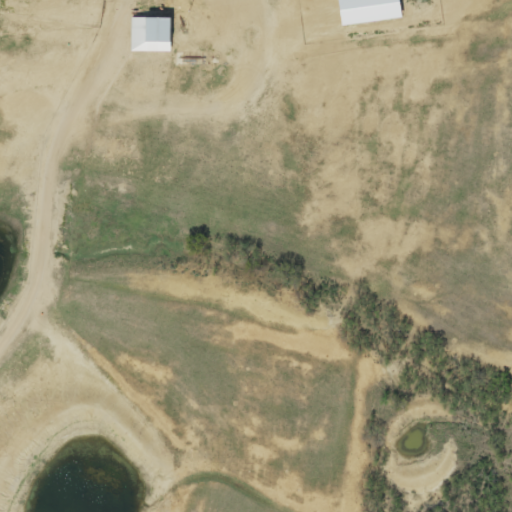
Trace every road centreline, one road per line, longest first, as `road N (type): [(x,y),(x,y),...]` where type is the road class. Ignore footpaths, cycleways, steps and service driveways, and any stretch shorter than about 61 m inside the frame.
road 1 (residential): [(42,94),(37,239),(52,389),(32,409),(27,470),(9,511),(202,460),(172,399),(127,364),(52,349)]
road 2 (residential): [(322,0),(262,79),(0,95)]
